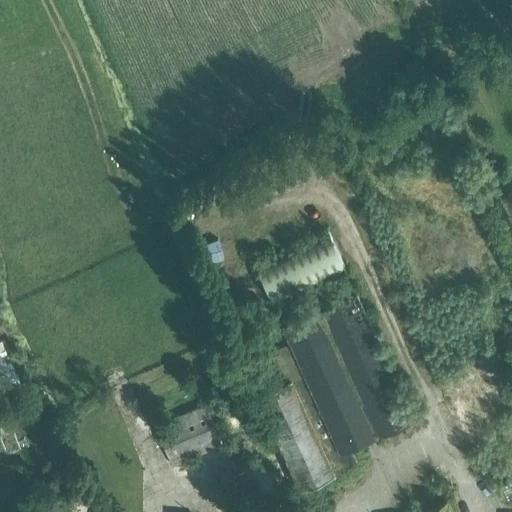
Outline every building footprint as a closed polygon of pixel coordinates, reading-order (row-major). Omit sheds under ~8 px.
[(256,263),(274,302),(348,268),(330,228),(256,263)] [(290,340),(253,356),(267,388),(256,393),(258,398),(307,377),(346,466),(359,461),(351,445),(414,416),(357,291),(331,302),(283,324),(290,340)] [(307,377),(258,398),(299,486),(299,487),(346,466),(307,377)] [(228,408),(219,412),(228,431),(253,420),(236,383),(220,391),(228,408)] [(155,425),(172,464),(222,443),(209,414),(225,407),(220,397),(155,425)] [(20,413),(2,420),(5,430),(24,423),(20,413)] [(285,511),(259,459),(237,469),(258,511),(285,511)] [(511,479),(502,484),(508,496),(511,494),(511,479)] [(421,501),(409,507),(410,511),(453,511),(446,495),(423,505),(421,501)]
